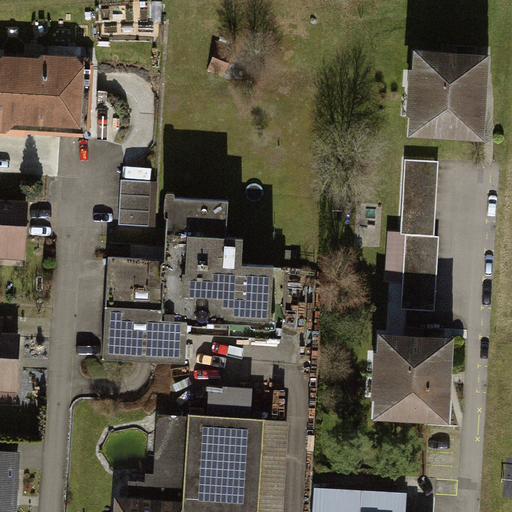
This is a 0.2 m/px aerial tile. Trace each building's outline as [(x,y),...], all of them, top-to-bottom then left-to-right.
[(504,56),(425,49),(418,132),(498,138),(504,56)] [(7,60),(0,59),(0,127),(93,134),(98,57),(48,54),(47,59),(8,56),(7,60)] [(447,163),(407,161),(399,311),(439,313),(447,163)] [(126,174),(124,224),(153,224),(155,175),(126,174)] [(239,199),(179,195),(174,261),(113,257),(106,362),(194,368),(197,326),(288,332),(293,266),(254,263),(256,239),(237,238),(239,199)] [(35,201),(0,198),(0,257),(31,260),(35,201)] [(9,316),(0,315),(0,391),(24,392),(26,335),(9,335),(9,316)] [(464,336),(384,332),(380,418),(460,421),(464,336)] [(266,511),(270,421),(163,416),(159,500),(120,498),(119,511),(266,511)] [(25,511),(28,454),(0,452),(0,511),(25,511)] [(403,511),(405,489),(315,484),(313,511),(403,511)]
